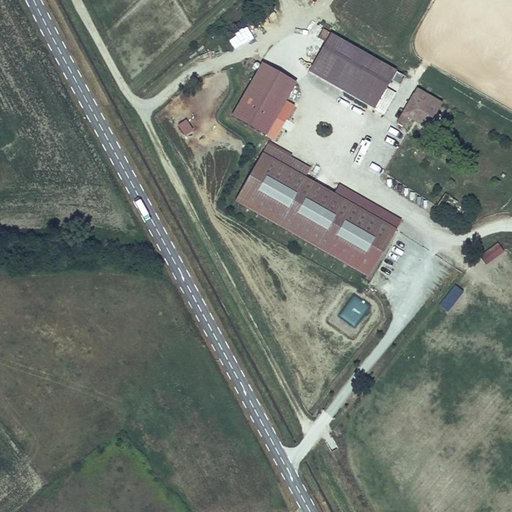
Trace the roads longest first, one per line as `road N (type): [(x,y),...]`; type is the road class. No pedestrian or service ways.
road 1 (secondary): [(33,0),(309,511)]
road 2 (track): [(312,434),(75,0)]
road 3 (track): [(288,1),(303,35),(306,98),(326,125)]
